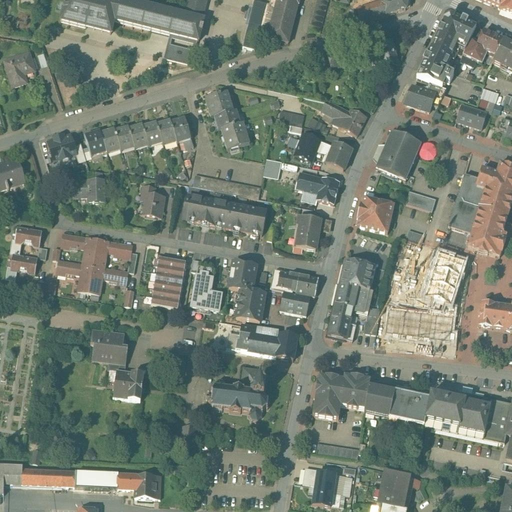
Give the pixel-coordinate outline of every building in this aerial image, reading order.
[(187,0),(183,17),(116,0),(65,0),(60,23),(110,36),(114,23),(198,44),(201,34),(202,34),(203,29),(202,29),(204,22),(203,22),(207,0),(187,0)] [(299,0),(271,0),(269,7),(266,6),(258,37),(267,40),(288,46),(298,7),(299,0)] [(328,2),(319,0),(316,0),(309,32),(320,35),(328,2)] [(372,0),(377,1),(376,0),(384,0),(390,1),(389,4),(386,3),(356,13),(361,26),(405,11),(406,11),(408,0),(372,0)] [(474,0),(500,11),(503,0),(474,0)] [(511,0),(503,0),(500,11),(499,12),(511,16),(511,0)] [(453,23),(445,20),(434,42),(450,49),(450,48),(457,51),(461,42),(468,46),(476,30),(454,20),(453,23)] [(503,42),(476,30),(468,46),(463,57),(476,64),(481,66),(486,55),(489,56),(488,58),(494,61),(503,42)] [(376,48),(359,52),(365,73),(382,68),(382,69),(398,65),(391,42),(375,46),(376,48)] [(511,46),(503,42),(494,61),(492,65),(511,74),(511,46)] [(194,56),(166,49),(163,61),(190,68),(194,56)] [(454,62),(430,51),(416,80),(428,85),(429,84),(442,90),(445,84),(449,86),(453,77),(448,74),(454,62)] [(339,53),(327,56),(331,71),(343,67),(339,53)] [(29,56),(4,64),(12,89),(22,86),(20,78),(34,73),(29,56)] [(40,57),(43,69),(48,67),(45,56),(40,57)] [(476,64),(463,57),(460,63),(473,70),(476,64)] [(446,92),(429,86),(427,93),(434,96),(431,108),(437,110),(446,92)] [(427,93),(412,89),(404,105),(406,108),(429,115),(431,108),(434,96),(427,93)] [(498,95),(483,91),(480,101),(495,105),(498,95)] [(227,94),(205,101),(211,120),(214,120),(230,114),(225,96),(227,95),(227,94)] [(511,99),(506,97),(502,108),(507,109),(511,99)] [(450,108),(452,100),(446,98),(443,105),(450,108)] [(256,99),(247,101),(249,107),(258,104),(256,99)] [(277,103),(269,105),(271,111),(279,109),(277,103)] [(349,115),(330,105),(325,104),(320,114),(333,121),(331,126),(356,139),(366,120),(350,112),(349,115)] [(494,106),(488,104),(485,114),(491,116),(494,106)] [(486,116),(462,108),(456,124),(481,132),(486,116)] [(304,118),(280,113),(278,124),(301,130),(304,118)] [(230,114),(214,120),(218,133),(220,132),(237,127),(233,114),(230,114)] [(270,118),(263,120),(265,128),(272,126),(270,118)] [(184,120),(170,125),(175,142),(177,146),(177,143),(189,140),(190,142),(191,142),(184,120)] [(510,124),(502,121),(499,131),(507,133),(510,124)] [(169,123),(156,127),(161,144),(162,146),(175,142),(170,125),(169,123)] [(155,125),(142,129),(147,146),(148,148),(161,144),(156,127),(155,125)] [(237,127),(220,132),(227,153),(249,146),(243,125),(237,127)] [(142,127),(128,131),(133,148),(134,150),(147,146),(142,129),(142,127)] [(128,129),(114,133),(119,150),(120,152),(133,148),(128,131),(128,129)] [(114,131),(100,135),(105,152),(106,154),(119,150),(114,133),(114,131)] [(100,133),(84,138),(90,157),(105,152),(100,135),(100,133)] [(421,147),(391,135),(376,171),(405,183),(421,147)] [(315,142),(303,137),(294,159),(311,165),(318,147),(316,146),(314,146),(315,142)] [(67,138),(50,143),(54,158),(62,156),(64,161),(74,159),(67,138)] [(189,140),(177,143),(177,146),(179,154),(193,150),(191,142),(190,142),(189,140)] [(342,149),(335,146),(334,146),(329,157),(326,167),(343,173),(351,152),(350,152),(342,149)] [(82,151),(76,153),(80,165),(85,163),(82,151)] [(281,165),(266,162),(262,179),(277,182),(281,165)] [(18,164),(0,169),(0,193),(7,191),(7,192),(8,192),(7,188),(24,183),(18,164)] [(496,176),(481,171),(478,181),(475,190),(484,193),(471,237),(466,250),(474,252),(474,253),(487,258),(488,257),(499,260),(500,255),(501,256),(505,242),(504,242),(506,238),(506,237),(502,236),(511,204),(511,169),(504,167),(503,168),(499,166),(496,176)] [(166,169),(161,173),(166,179),(171,175),(166,169)] [(339,186),(299,175),(295,192),(317,198),(316,203),(333,208),(339,186)] [(201,179),(194,177),(192,189),(198,190),(201,179)] [(464,177),(448,230),(471,237),(484,193),(475,190),(478,181),(464,177)] [(207,180),(201,179),(198,190),(204,192),(207,180)] [(213,181),(207,180),(204,192),(210,193),(213,181)] [(218,182),(213,181),(210,193),(214,193),(216,194),(218,182)] [(224,183),(218,182),(216,194),(222,195),(224,183)] [(91,183),(72,184),(73,199),(87,199),(87,205),(104,205),(103,183),(101,183),(91,183)] [(230,184),(224,183),(222,195),(228,196),(230,184)] [(236,185),(230,184),(228,196),(232,197),(234,197),(236,185)] [(242,187),(236,185),(234,197),(240,198),(242,187)] [(248,188),(242,187),(240,198),(246,200),(248,188)] [(155,191),(142,188),(141,196),(146,197),(147,197),(154,198),(155,191)] [(254,189),(248,188),(246,200),(252,201),(254,189)] [(192,189),(189,189),(188,194),(213,199),(214,193),(210,193),(204,192),(198,190),(192,189)] [(260,190),(254,189),(252,201),(258,202),(260,190)] [(216,194),(214,193),(213,199),(212,204),(230,208),(232,197),(228,196),(222,195),(216,194)] [(428,200),(409,194),(405,206),(424,212),(428,200)] [(154,198),(147,197),(146,197),(143,219),(160,221),(164,199),(154,198)] [(212,204),(187,199),(182,223),(193,225),(193,226),(200,227),(203,226),(207,226),(208,229),(215,230),(215,229),(226,231),(230,208),(212,204)] [(353,228),(386,236),(393,207),(360,199),(353,228)] [(428,200),(424,212),(431,215),(435,202),(428,200)] [(266,215),(230,208),(226,231),(261,238),(266,215)] [(320,223),(298,219),(297,229),(299,229),(296,250),(315,253),(318,232),(320,223)] [(330,224),(324,223),(320,223),(318,232),(328,234),(330,224)] [(269,225),(266,243),(271,244),(275,226),(269,225)] [(42,234),(17,230),(15,243),(12,242),(9,257),(19,258),(21,247),(24,245),(31,247),(33,249),(39,250),(42,234)] [(424,237),(408,232),(405,242),(421,247),(424,237)] [(97,243),(62,237),(61,248),(71,250),(71,247),(76,248),(78,251),(85,252),(82,268),(93,270),(97,243)] [(97,243),(93,270),(104,272),(106,256),(113,257),(115,255),(115,254),(120,255),(120,258),(130,260),(131,256),(132,249),(108,245),(97,243)] [(47,252),(39,250),(37,261),(45,263),(47,252)] [(131,256),(130,260),(127,275),(133,276),(137,257),(131,256)] [(438,256),(423,301),(432,304),(428,318),(389,313),(386,336),(450,344),(453,321),(440,320),(444,307),(450,309),(464,265),(438,256)] [(19,258),(9,257),(12,258),(10,270),(7,270),(5,283),(15,284),(16,275),(19,273),(26,274),(28,277),(34,278),(37,261),(19,258)] [(185,265),(158,260),(157,268),(184,273),(185,265)] [(58,264),(56,274),(66,276),(65,279),(73,281),(74,277),(80,279),(77,295),(88,296),(93,270),(82,268),(58,264)] [(375,270),(347,264),(341,287),(358,291),(369,294),(369,293),(375,270)] [(255,270),(233,266),(228,291),(240,294),(240,293),(251,295),(255,270)] [(184,273),(157,268),(156,276),(183,281),(184,273)] [(212,271),(198,269),(191,310),(218,315),(221,297),(208,295),(212,271)] [(104,272),(93,270),(88,296),(99,298),(102,282),(108,283),(111,282),(111,281),(116,282),(116,285),(126,286),(127,276),(104,272)] [(280,274),(273,273),(270,292),(281,294),(282,291),(281,291),(281,290),(277,289),(280,274)] [(318,282),(280,274),(277,289),(281,290),(281,291),(282,291),(281,294),(314,300),(318,282)] [(183,281),(156,276),(154,284),(181,288),(183,281)] [(51,284),(44,283),(42,295),(49,296),(51,284)] [(181,288),(154,284),(153,292),(180,296),(181,288)] [(341,287),(339,287),(334,308),(353,312),(358,291),(341,287)] [(369,294),(358,291),(353,312),(366,316),(367,316),(368,314),(372,294),(369,293),(369,294)] [(180,296),(153,292),(152,299),(179,304),(180,296)] [(251,295),(240,293),(240,294),(235,322),(259,326),(264,297),(251,295)] [(133,295),(127,294),(124,309),(131,310),(133,295)] [(309,300),(283,295),(279,314),(305,320),(309,300)] [(179,304),(152,299),(150,307),(177,312),(179,304)] [(511,305),(511,310),(486,307),(482,331),(503,333),(506,334),(508,335),(510,336),(511,336),(511,305)] [(353,312),(334,308),(328,333),(330,334),(330,339),(352,344),(355,329),(349,328),(353,312)] [(379,316),(368,314),(367,316),(366,316),(365,323),(378,325),(379,316)] [(378,325),(365,323),(364,336),(376,338),(378,325)] [(219,325),(212,324),(210,340),(216,341),(219,325)] [(232,327),(219,325),(216,341),(229,343),(232,327)] [(276,334),(241,329),(237,353),(236,353),(236,354),(237,354),(247,356),(248,356),(276,360),(279,341),(275,340),(276,334)] [(124,338),(92,334),(90,348),(94,348),(92,364),(108,366),(125,368),(127,351),(123,351),(124,338)] [(282,338),(281,338),(280,337),(279,338),(280,338),(279,341),(276,360),(275,361),(276,361),(292,363),(293,364),(293,363),(292,363),(296,341),(297,340),(296,340),(282,338)] [(125,368),(108,366),(107,373),(110,374),(116,375),(124,375),(125,368)] [(208,405),(209,406),(209,407),(210,407),(211,407),(211,409),(211,410),(212,410),(212,412),(214,412),(214,414),(220,415),(220,413),(222,413),(222,412),(230,413),(230,414),(241,415),(241,414),(249,415),(248,416),(249,417),(248,417),(248,419),(249,419),(251,422),(251,423),(252,424),(253,423),(257,423),(257,424),(258,424),(258,423),(261,420),(262,420),(262,419),(261,419),(261,415),(263,415),(262,413),(266,410),(267,411),(268,410),(266,409),(267,404),(269,403),(268,402),(266,403),(264,400),(264,398),(263,398),(264,389),(253,388),(254,386),(254,387),(255,387),(255,386),(256,386),(255,386),(256,383),(256,382),(256,380),(256,379),(256,377),(257,377),(257,376),(256,376),(257,373),(257,372),(256,372),(253,372),(253,371),(253,372),(250,371),(247,371),(247,370),(246,370),(246,371),(244,370),(243,370),(242,370),(242,371),(243,371),(242,374),(242,377),(241,378),(242,378),(241,380),(241,381),(241,384),(241,385),(242,385),(245,385),(244,386),(245,386),(244,393),(243,393),(244,391),(233,390),(233,392),(225,391),(225,389),(225,388),(226,388),(226,386),(225,386),(223,384),(224,383),(222,383),(219,383),(219,382),(218,382),(218,384),(216,386),(215,385),(214,386),(215,387),(215,388),(215,389),(214,389),(214,391),(213,391),(213,392),(212,392),(212,393),(211,393),(210,394),(212,394),(212,397),(207,396),(207,397),(208,397),(208,402),(206,401),(206,402),(209,402),(208,403),(208,405)] [(124,375),(116,375),(116,376),(115,385),(113,400),(112,401),(114,401),(127,403),(129,403),(139,404),(139,405),(140,405),(140,403),(141,394),(142,389),(142,388),(143,379),(143,378),(143,377),(142,377),(132,376),(131,376),(124,375)] [(369,383),(344,379),(343,384),(323,381),(319,384),(317,399),(315,399),(312,419),(338,423),(340,409),(364,413),(369,383)] [(369,383),(364,413),(364,416),(388,421),(389,421),(395,390),(379,387),(379,386),(369,383)] [(430,397),(395,390),(389,421),(388,421),(387,429),(421,436),(423,430),(430,397)] [(475,395),(458,392),(457,397),(482,403),(484,397),(475,395)] [(457,397),(449,396),(449,395),(440,393),(438,398),(438,399),(430,397),(423,430),(424,430),(499,446),(504,447),(506,438),(505,438),(511,409),(507,408),(482,403),(457,397)] [(199,432),(180,428),(178,440),(197,443),(199,432)] [(358,452),(317,446),(316,457),(357,463),(358,457),(358,452)] [(40,455),(34,454),(32,466),(38,467),(40,455)] [(22,469),(4,469),(3,487),(21,488),(22,473),(22,469)] [(63,475),(22,473),(21,488),(62,490),(63,475)] [(317,475),(307,473),(306,480),(304,480),(303,487),(302,487),(302,488),(315,490),(317,475)] [(332,477),(317,474),(317,475),(315,490),(317,490),(314,508),(330,510),(338,511),(341,498),(329,496),(332,477)] [(118,478),(63,475),(62,490),(117,493),(117,492),(118,478)] [(402,511),(409,480),(383,475),(376,509),(378,509),(393,511),(402,511)] [(161,479),(136,478),(136,479),(118,478),(117,492),(135,493),(134,502),(155,502),(154,502),(155,488),(160,488),(160,487),(160,480),(161,480),(161,479)] [(511,511),(511,491),(506,490),(500,511),(511,511)]
